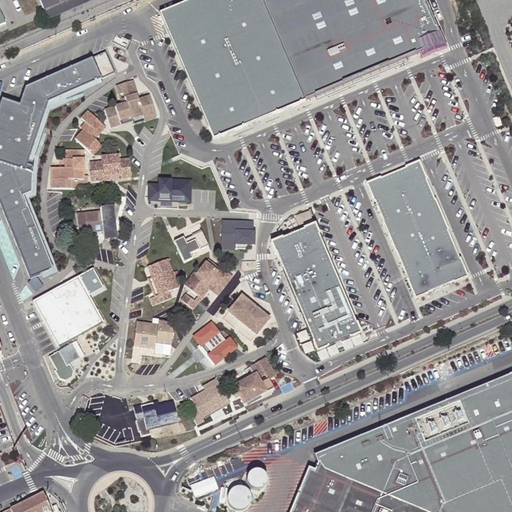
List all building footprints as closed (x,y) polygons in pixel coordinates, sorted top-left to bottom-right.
[(39,0),(44,10),(67,0),(39,0)] [(67,0),(44,10),(48,20),(94,0),(67,0)] [(190,0),(159,13),(212,140),(418,53),(421,59),(446,48),(439,33),(438,33),(424,0),(190,0)] [(0,162),(23,170),(45,104),(95,82),(86,61),(7,95),(4,104),(0,102),(0,162)] [(117,87),(120,96),(124,94),(128,103),(123,105),(101,113),(109,132),(116,129),(114,124),(124,120),(125,122),(134,118),(135,122),(155,115),(150,101),(140,105),(132,82),(117,87)] [(81,118),(85,122),(89,125),(83,131),(75,140),(90,154),(99,144),(94,140),(104,128),(87,112),(81,118)] [(114,124),(116,129),(126,125),(128,131),(157,120),(155,115),(135,122),(134,118),(125,122),(124,120),(114,124)] [(499,116),(492,119),(496,129),(502,126),(499,116)] [(89,125),(85,122),(80,128),(83,131),(89,125)] [(102,147),(99,144),(90,154),(93,157),(102,147)] [(65,152),(65,159),(65,169),(59,169),(52,169),(52,180),(55,180),(55,190),(86,191),(87,176),(84,176),(84,152),(65,152)] [(103,176),(109,176),(120,175),(121,179),(131,178),(129,160),(119,161),(118,157),(101,158),(102,163),(90,164),(91,182),(104,181),(103,176)] [(0,206),(29,281),(38,277),(50,272),(22,201),(31,197),(29,172),(23,170),(0,162),(0,206)] [(419,162),(366,184),(415,299),(467,277),(419,162)] [(155,201),(190,202),(191,182),(159,181),(159,188),(155,187),(155,201)] [(87,234),(101,233),(101,228),(114,227),(112,208),(100,209),(100,213),(76,215),(78,239),(88,238),(87,234)] [(221,226),(221,249),(234,249),(234,244),(245,245),(253,245),(253,233),(251,233),(252,223),(236,223),(236,227),(221,226)] [(314,225),(270,243),(316,352),(360,334),(314,225)] [(101,228),(101,233),(102,236),(115,234),(114,227),(101,228)] [(187,233),(186,230),(171,237),(183,262),(190,258),(189,255),(208,245),(199,227),(192,231),(187,233)] [(211,252),(208,245),(189,255),(190,258),(200,253),(202,256),(211,252)] [(210,259),(208,262),(219,270),(221,267),(210,259)] [(147,268),(151,278),(158,296),(154,298),(150,299),(153,306),(171,299),(168,292),(178,288),(176,281),(173,273),(167,260),(147,268)] [(195,273),(186,285),(200,296),(208,286),(206,284),(208,281),(220,290),(225,283),(227,285),(234,276),(222,266),(221,267),(219,270),(208,262),(198,275),(195,273)] [(43,288),(38,277),(29,281),(30,282),(28,284),(35,293),(43,288)] [(35,301),(33,302),(58,349),(103,324),(78,277),(35,301)] [(158,296),(151,278),(147,280),(154,298),(158,296)] [(220,290),(208,281),(206,284),(208,286),(200,296),(204,300),(212,289),(219,295),(227,285),(225,283),(220,290)] [(196,301),(187,294),(182,300),(195,310),(200,304),(196,301)] [(225,316),(253,339),(268,320),(241,297),(225,316)] [(136,323),(133,344),(155,347),(155,344),(171,346),(174,325),(164,323),(158,323),(158,326),(152,325),(136,323)] [(204,347),(201,344),(187,356),(199,371),(211,362),(209,360),(212,357),(217,363),(227,356),(218,345),(225,339),(218,330),(211,337),(213,340),(204,347)] [(211,337),(201,344),(204,347),(213,340),(211,337)] [(228,342),(226,343),(233,351),(236,355),(242,350),(233,338),(228,342)] [(228,342),(225,339),(218,345),(227,356),(233,351),(226,343),(228,342)] [(73,344),(47,359),(54,371),(53,373),(58,382),(63,382),(69,379),(71,373),(66,365),(80,358),(73,344)] [(155,347),(133,344),(132,351),(142,352),(141,355),(162,357),(163,348),(155,347)] [(280,380),(271,360),(254,368),(256,372),(245,376),(247,380),(239,384),(246,399),(255,395),(266,390),(262,382),(259,376),(265,373),(268,379),(271,384),(280,380)] [(511,511),(511,374),(340,445),(314,455),(318,464),(315,469),(309,467),(289,511),(511,511)] [(268,379),(262,382),(266,390),(272,387),(271,384),(268,379)] [(203,388),(205,392),(219,384),(216,380),(203,388)] [(219,384),(205,392),(191,400),(195,407),(188,411),(197,426),(204,421),(203,419),(230,404),(219,384)] [(266,390),(255,395),(257,399),(268,394),(266,390)] [(123,434),(131,409),(101,400),(93,425),(123,434)] [(143,410),(142,406),(134,409),(142,438),(152,435),(150,430),(178,423),(173,403),(158,406),(143,410)] [(267,482),(268,479),(267,475),(266,472),(264,469),(261,468),(257,467),(254,468),(251,469),(249,472),(248,475),(247,478),(248,481),(250,484),(252,486),(255,487),(259,487),(262,487),(265,485),(267,482)] [(250,501),(251,497),(251,493),(250,490),(248,487),(244,485),(241,484),(237,484),(234,485),(231,488),(229,491),(228,495),(228,499),(230,502),(233,505),(237,507),(240,507),(244,506),(248,504),(250,501)] [(11,511),(58,511),(56,506),(49,509),(43,494),(11,511)]
